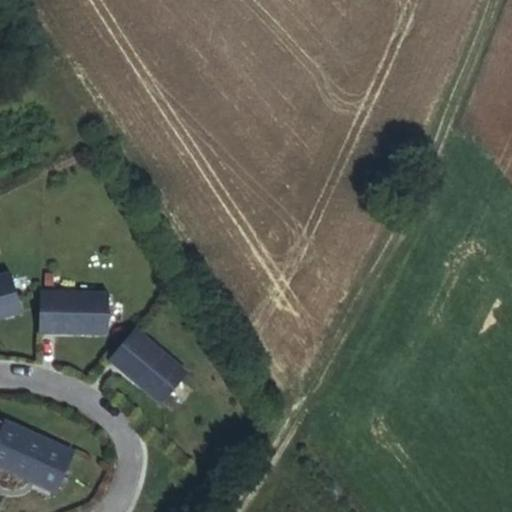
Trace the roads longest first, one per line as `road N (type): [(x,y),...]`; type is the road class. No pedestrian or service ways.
road 1 (track): [(230,511),(405,231),(494,0)]
road 2 (residential): [(109,511),(125,490),(123,426),(61,386),(0,376)]
